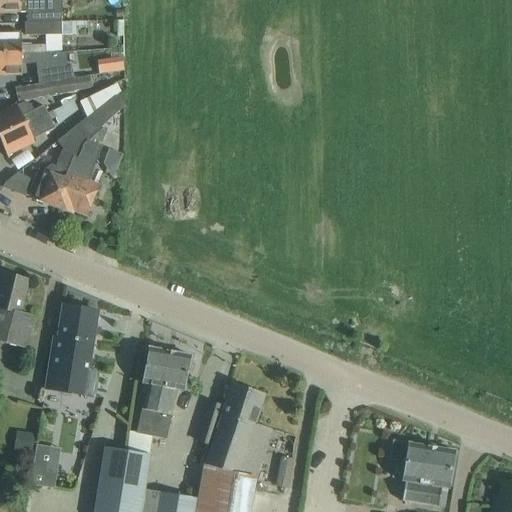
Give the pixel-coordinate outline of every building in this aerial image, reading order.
[(45,13),(44,0),(0,0),(0,13),(24,13),(25,24),(61,24),(61,13),(45,13)] [(61,36),(61,24),(25,24),(25,36),(61,36)] [(0,54),(46,54),(46,46),(31,46),(31,45),(21,45),(21,33),(0,33),(0,54)] [(51,54),(46,54),(0,54),(0,76),(21,76),(21,63),(51,62),(51,54)] [(38,73),(40,86),(74,80),(72,68),(38,73)] [(74,80),(40,86),(42,98),(76,93),(75,91),(91,89),(89,78),(74,80)] [(87,118),(116,95),(112,89),(80,104),(87,118)] [(116,95),(87,118),(76,127),(83,136),(87,141),(125,106),(116,95)] [(51,109),(59,123),(81,110),(73,96),(51,109)] [(23,103),(15,107),(20,118),(34,112),(31,105),(23,103)] [(0,136),(46,115),(42,108),(34,112),(20,118),(15,107),(15,106),(0,112),(0,136)] [(46,115),(0,136),(0,141),(7,156),(34,144),(32,140),(53,130),(46,115)] [(83,136),(76,127),(73,124),(60,134),(70,147),(83,136)] [(80,160),(72,157),(53,207),(73,215),(74,212),(87,217),(99,186),(89,182),(102,148),(93,144),(95,139),(101,141),(105,130),(102,129),(88,142),(87,141),(80,160)] [(112,150),(104,168),(117,174),(124,155),(112,150)] [(53,207),(72,157),(61,152),(52,175),(44,172),(33,200),(53,207)] [(30,194),(34,178),(13,173),(10,189),(30,194)] [(3,275),(0,284),(0,341),(26,348),(29,336),(34,317),(20,313),(28,281),(3,275)] [(58,338),(54,337),(46,387),(94,393),(97,373),(88,372),(97,312),(63,306),(58,338)] [(149,348),(146,368),(142,384),(144,385),(142,394),(145,394),(137,434),(166,440),(171,416),(172,416),(177,391),(183,393),(187,376),(191,356),(149,348)] [(265,396),(231,385),(204,467),(255,482),(272,430),(255,424),(265,396)] [(203,425),(215,429),(222,408),(209,404),(203,425)] [(440,489),(448,490),(455,452),(409,444),(408,445),(394,443),(391,459),(406,462),(403,481),(406,482),(403,503),(425,506),(437,508),(440,489)] [(150,456),(105,448),(94,511),(193,511),(196,499),(144,491),(150,456)] [(281,456),(276,485),(287,488),(293,459),(281,456)] [(511,511),(511,483),(502,482),(498,508),(492,507),(491,511),(511,511)]
